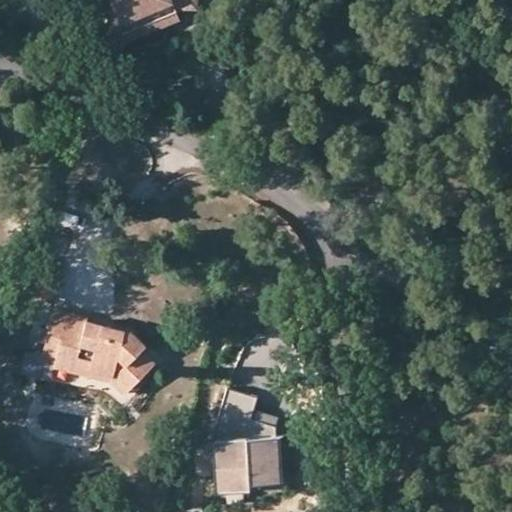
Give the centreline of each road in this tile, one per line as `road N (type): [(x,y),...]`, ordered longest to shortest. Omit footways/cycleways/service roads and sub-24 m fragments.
road 1 (residential): [(275,187),(0,64)]
road 2 (residential): [(344,511),(322,292),(321,258),(332,227)]
road 3 (residential): [(511,350),(332,227)]
road 4 (residential): [(248,0),(281,170),(275,187)]
